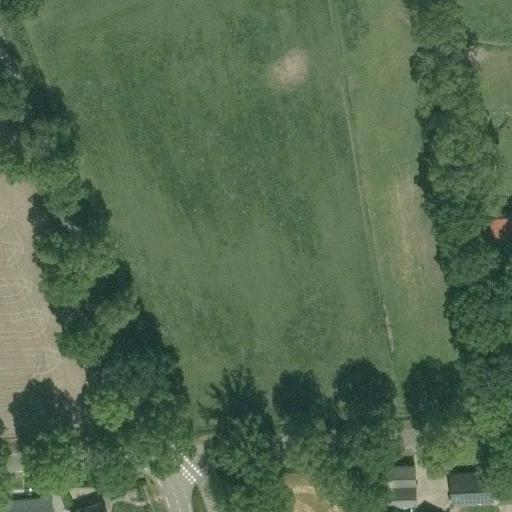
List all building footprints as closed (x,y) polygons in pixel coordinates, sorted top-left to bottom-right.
[(511,295),(511,212),(485,216),(491,264),(496,297),(511,295)] [(383,475),(408,474),(408,460),(383,461),(383,475)] [(490,471),(451,473),(452,502),(492,500),(490,471)] [(410,507),(409,475),(384,476),(386,508),(410,507)] [(511,479),(499,480),(500,498),(511,497),(511,479)] [(0,511),(53,511),(52,496),(0,500),(0,511)] [(71,511),(104,511),(100,501),(85,507),(84,506),(71,511)]
